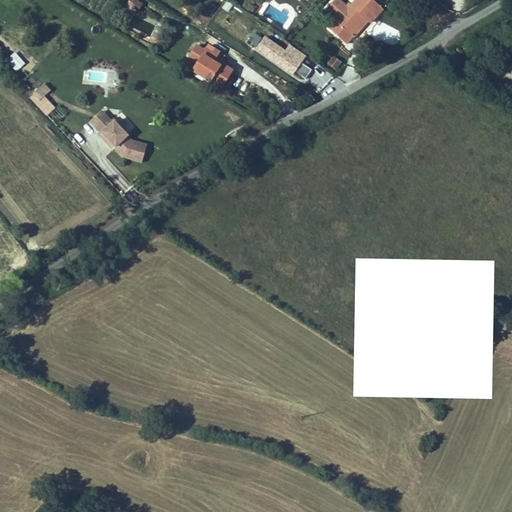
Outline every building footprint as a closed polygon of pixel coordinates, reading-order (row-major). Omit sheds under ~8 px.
[(221,8),(227,12),(231,4),(225,0),(221,8)] [(263,3),(257,0),(249,0),(248,3),(258,10),(263,3)] [(390,0),(349,0),(341,9),(356,25),(373,9),(375,11),(377,13),(390,0)] [(209,2),(205,11),(213,15),(217,7),(209,2)] [(375,11),(373,9),(356,25),(359,27),(375,11)] [(199,62),(228,78),(237,60),(226,54),(231,44),(214,34),(210,41),(201,35),(192,51),(203,57),(199,62)] [(285,50),(265,36),(255,51),(292,77),(307,56),(289,44),(285,50)] [(14,52),(5,60),(16,72),(25,63),(14,52)] [(332,55),(326,66),(336,72),(343,61),(332,55)] [(43,96),(51,90),(45,83),(37,89),(43,96)] [(119,155),(142,161),(147,143),(130,138),(103,107),(88,121),(119,155)] [(111,511),(104,508),(110,497),(82,484),(77,494),(67,489),(61,502),(70,507),(67,511),(111,511)]
